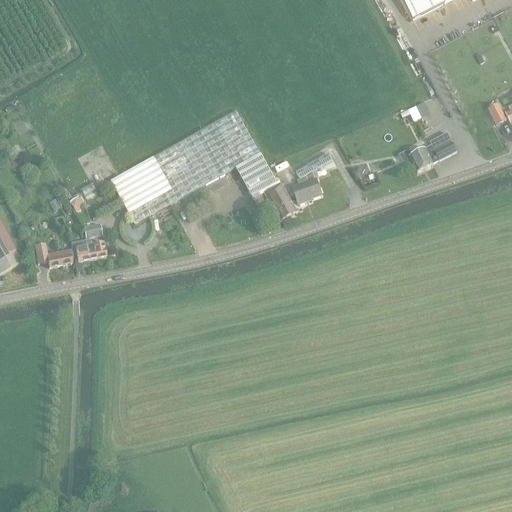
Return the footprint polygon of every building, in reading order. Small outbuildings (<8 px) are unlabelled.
[(401,0),(413,22),(454,0),(401,0)] [(7,114),(15,109),(13,105),(7,109),(8,110),(6,112),(7,114)] [(498,105),(488,110),(490,114),(497,127),(507,121),(500,109),(498,105)] [(200,132),(153,159),(178,202),(236,170),(254,202),(265,196),(281,224),(297,214),(281,186),(278,182),(276,183),(236,112),(200,132)] [(417,173),(426,169),(428,169),(430,168),(431,166),(440,162),(441,163),(457,154),(452,145),(447,135),(431,143),(433,147),(417,154),(411,157),(409,152),(400,156),(406,169),(414,166),(417,173)] [(328,155),(297,174),(301,180),(297,182),(299,187),(292,189),(298,207),(312,202),(312,201),(322,198),(317,181),(319,181),(317,172),(332,162),(328,155)] [(145,163),(111,183),(135,226),(171,206),(178,202),(153,159),(145,163)] [(15,161),(12,169),(20,172),(23,164),(15,161)] [(0,276),(21,265),(0,223),(0,276)] [(85,241),(102,237),(100,227),(83,230),(85,241)] [(103,245),(94,247),(93,240),(85,242),(89,262),(105,259),(103,245)] [(78,264),(89,262),(85,242),(71,245),(72,251),(74,261),(74,262),(77,262),(78,264)] [(70,261),(74,261),(72,251),(47,255),(46,246),(36,248),(39,265),(49,264),(50,270),(71,266),(70,261)]
